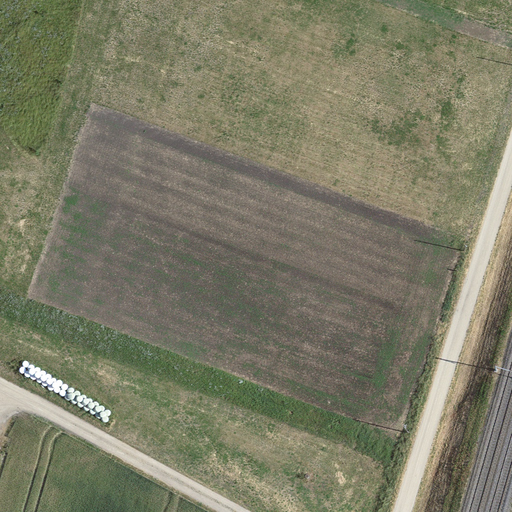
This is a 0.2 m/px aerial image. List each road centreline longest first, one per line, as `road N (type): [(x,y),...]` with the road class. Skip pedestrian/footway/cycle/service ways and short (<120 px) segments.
road 1 (track): [(511,158),(404,511)]
road 2 (track): [(224,511),(0,390)]
